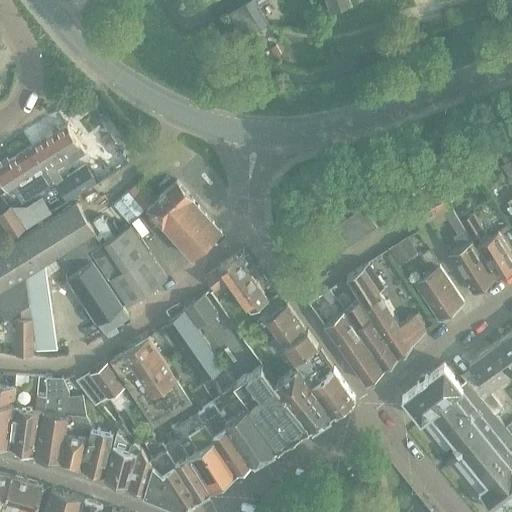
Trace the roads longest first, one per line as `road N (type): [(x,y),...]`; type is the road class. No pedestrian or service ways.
road 1 (residential): [(0,360),(47,364),(107,347),(253,220)]
road 2 (secondary): [(258,136),(307,135),(511,65)]
road 3 (secondary): [(258,136),(155,102),(98,66),(43,0)]
road 4 (unclassified): [(253,220),(294,294),(377,403)]
road 5 (residential): [(220,511),(229,498),(377,403)]
road 6 (residential): [(377,403),(511,295)]
road 7 (unclassified): [(377,403),(465,511)]
road 8 (residential): [(0,119),(32,76),(30,48),(3,0)]
